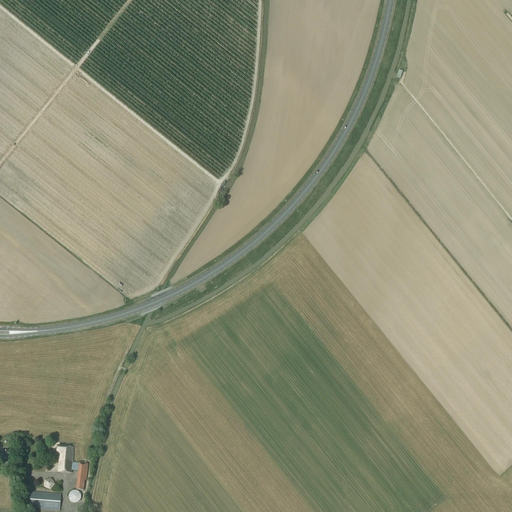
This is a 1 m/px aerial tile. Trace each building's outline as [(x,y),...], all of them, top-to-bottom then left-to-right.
[(72,471),(73,463),(74,448),(57,447),(57,455),(59,456),(58,472),(72,473),(72,471)] [(10,451),(0,450),(0,458),(9,459),(10,451)] [(73,463),(72,471),(79,472),(76,490),(84,491),(85,481),(86,481),(88,465),(80,463),(79,464),(73,463)] [(46,487),(51,489),(54,484),(51,480),(45,482),(46,487)] [(61,495),(28,492),(26,508),(60,511),(61,495)] [(80,500),(80,499),(79,497),(78,496),(76,495),(74,494),(73,495),(71,495),(71,496),(70,497),(69,498),(69,500),(69,501),(70,502),(71,504),(72,504),(73,505),(75,505),(77,504),(78,504),(78,503),(79,502),(80,500)]
